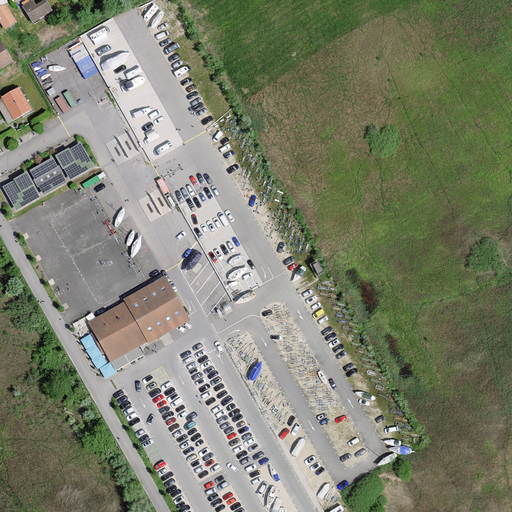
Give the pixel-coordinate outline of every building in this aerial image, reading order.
[(28,10),(41,28),(59,15),(50,3),(42,9),(38,3),(28,10)] [(2,14),(12,33),(22,27),(12,9),(2,14)] [(86,41),(72,47),(83,77),(98,71),(86,41)] [(0,47),(0,71),(1,74),(19,64),(7,43),(0,47)] [(2,99),(14,121),(31,112),(20,90),(2,99)] [(81,143),(55,157),(70,184),(96,169),(81,143)] [(53,159),(29,172),(43,198),(67,185),(53,159)] [(27,173),(1,187),(15,213),(41,199),(27,173)] [(65,311),(85,301),(50,234),(55,231),(44,211),(19,224),(65,311)] [(318,263),(311,267),(317,278),(324,274),(318,263)] [(171,281),(90,324),(114,367),(195,323),(171,281)]
